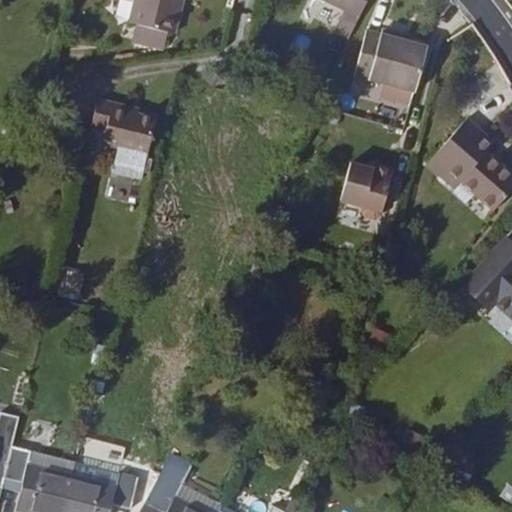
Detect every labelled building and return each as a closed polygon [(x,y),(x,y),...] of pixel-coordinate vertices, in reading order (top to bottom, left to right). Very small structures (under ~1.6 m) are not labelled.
[(122,0),(116,25),(159,35),(167,0),(122,0)] [(324,31),(338,38),(356,0),(316,0),(335,8),(324,31)] [(370,31),(369,35),(400,42),(401,38),(370,31)] [(414,46),(400,42),(369,35),(355,32),(343,78),(403,91),(414,46)] [(132,112),(106,104),(107,100),(93,97),(85,126),(99,130),(97,141),(140,152),(149,117),(132,112)] [(133,106),(107,100),(106,104),(132,112),(133,106)] [(447,186),(453,179),(487,206),(511,178),(478,151),(486,141),(458,117),(418,162),(447,186)] [(378,171),(336,160),(325,202),(367,213),(378,171)] [(511,326),(511,275),(499,262),(465,294),(481,310),(485,307),(507,330),(511,326)] [(7,508),(22,511),(52,511),(62,476),(18,465),(21,451),(2,446),(0,452),(0,478),(14,482),(12,490),(7,508)] [(129,476),(110,472),(106,486),(62,476),(52,511),(100,511),(102,503),(121,506),(129,476)] [(157,511),(156,511),(196,511),(165,495),(172,482),(154,473),(139,501),(157,511)] [(14,482),(0,478),(0,487),(12,490),(14,482)]
